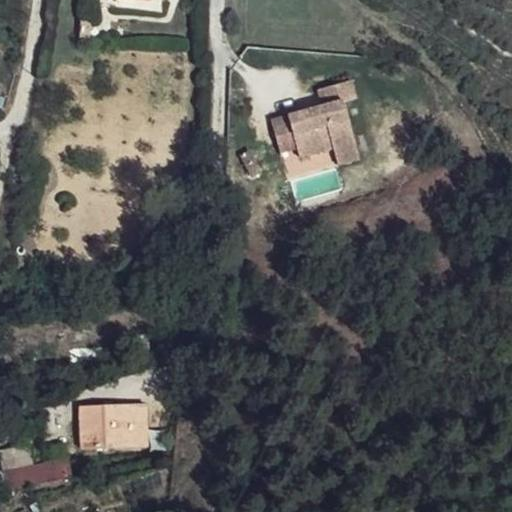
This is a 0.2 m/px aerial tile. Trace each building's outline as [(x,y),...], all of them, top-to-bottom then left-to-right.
[(162,0),(135,0),(135,6),(110,6),(108,18),(161,23),(162,0)] [(326,110),(291,120),(302,153),(304,161),(334,152),(339,171),(365,163),(348,104),(359,101),(354,84),(321,93),(326,110)] [(302,153),(291,120),(275,125),(285,159),(302,153)] [(173,237),(153,236),(151,258),(172,261),(173,237)] [(166,268),(155,266),(154,278),(165,279),(166,268)] [(136,412),(75,416),(79,455),(139,451),(136,412)] [(24,462),(24,480),(71,480),(71,463),(24,462)]
